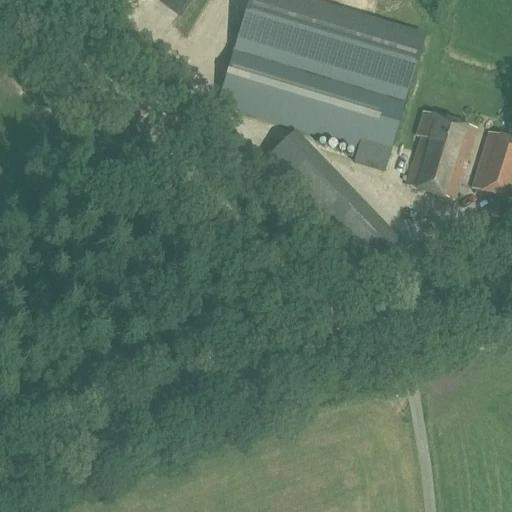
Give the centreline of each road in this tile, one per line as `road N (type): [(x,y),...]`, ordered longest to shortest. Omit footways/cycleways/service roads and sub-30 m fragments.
road 1 (unclassified): [(348,341),(23,0)]
road 2 (unclassified): [(0,470),(348,341)]
road 3 (unclassified): [(433,511),(406,319)]
